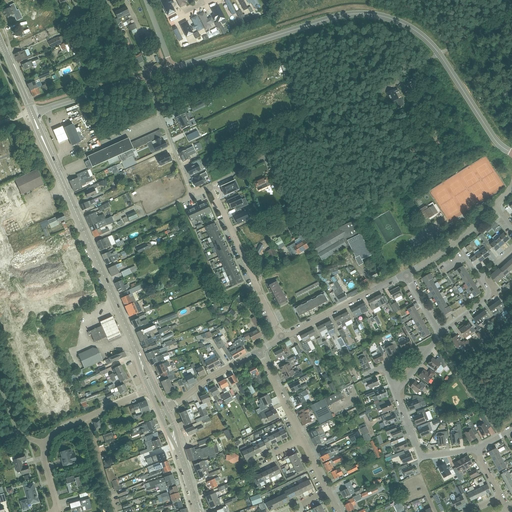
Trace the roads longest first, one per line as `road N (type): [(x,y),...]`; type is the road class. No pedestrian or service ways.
road 1 (unclassified): [(171,69),(327,20),(381,16),(428,41),(494,140),(511,153)]
road 2 (primary): [(140,362),(44,143)]
road 3 (track): [(316,128),(511,7)]
road 4 (residential): [(282,338),(406,275)]
road 5 (residential): [(190,196),(145,77)]
road 6 (residential): [(475,450),(420,454),(396,391)]
road 7 (residential): [(441,333),(487,298),(481,276),(511,250)]
road 8 (residential): [(44,445),(60,428),(149,390)]
road 9 (residential): [(211,186),(316,128)]
